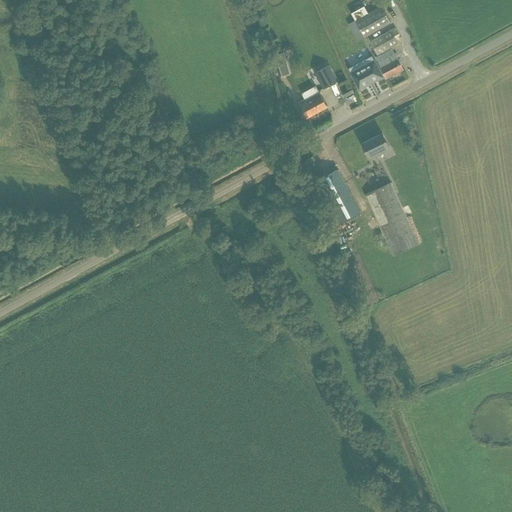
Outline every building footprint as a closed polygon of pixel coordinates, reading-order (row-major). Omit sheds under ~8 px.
[(364,7),(352,14),(356,22),(365,37),(367,35),(388,24),(391,22),(381,7),(369,14),(364,7)] [(391,29),(371,41),(378,55),(375,57),(386,79),(403,70),(392,48),(398,44),(395,38),(399,36),(394,28),(392,30),(391,29)] [(291,74),(285,54),(284,52),(291,50),(290,47),(280,51),(281,53),(275,55),(282,77),(291,74)] [(371,57),(348,69),(359,89),(382,77),(371,57)] [(327,66),(315,73),(324,89),(336,82),(327,66)] [(340,90),(345,98),(354,92),(350,85),(347,87),(345,84),(341,86),(343,89),(340,90)] [(301,105),(302,108),(307,117),(326,107),(315,86),(301,93),(306,102),(301,105)] [(389,147),(382,134),(362,144),(369,157),(389,147)] [(400,150),(378,158),(384,171),(405,163),(400,150)] [(315,180),(319,189),(338,225),(361,213),(343,177),(338,168),(315,180)] [(364,194),(392,257),(420,245),(391,182),(364,194)] [(352,252),(369,246),(361,224),(344,230),(352,252)]
